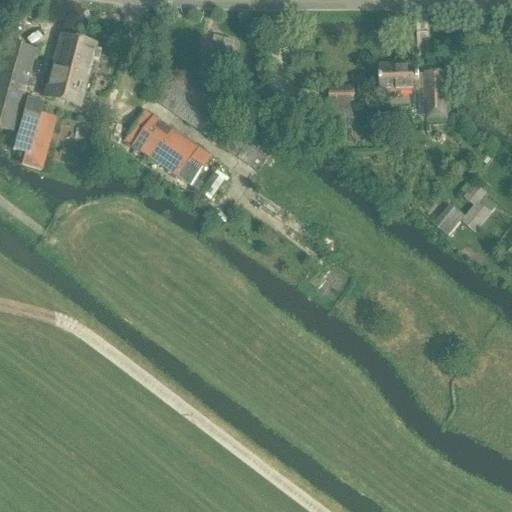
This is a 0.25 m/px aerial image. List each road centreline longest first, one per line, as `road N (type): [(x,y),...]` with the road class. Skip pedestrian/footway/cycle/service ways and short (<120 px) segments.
road 1 (track): [(327,449),(0,199)]
road 2 (track): [(0,281),(308,511)]
road 3 (tertiary): [(139,0),(506,0)]
